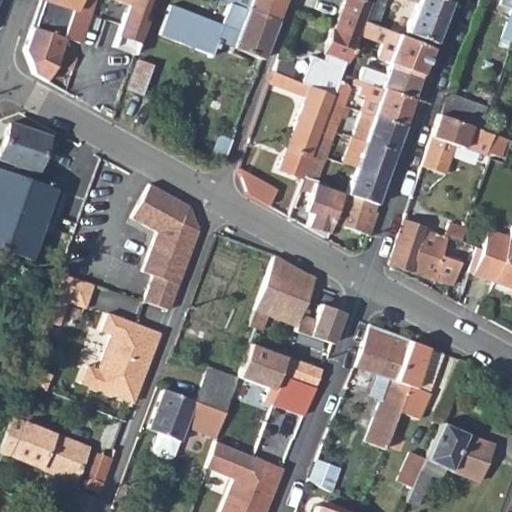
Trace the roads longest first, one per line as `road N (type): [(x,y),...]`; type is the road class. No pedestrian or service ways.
road 1 (residential): [(98,511),(218,201)]
road 2 (residential): [(365,278),(464,0)]
road 3 (residential): [(278,511),(372,281)]
road 4 (residential): [(211,197),(0,75)]
road 5 (residential): [(211,197),(288,0)]
road 6 (residential): [(365,278),(218,201)]
road 7 (residential): [(511,361),(372,281)]
